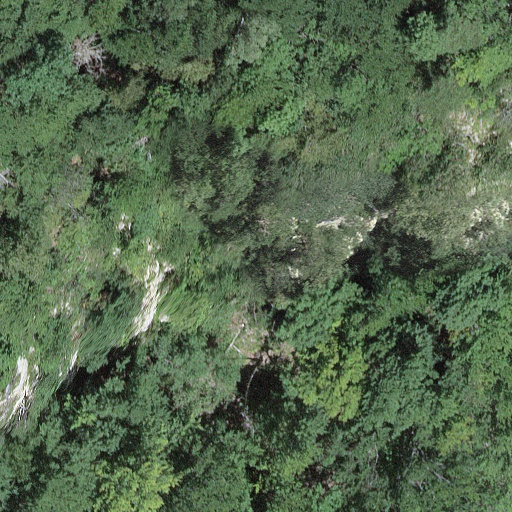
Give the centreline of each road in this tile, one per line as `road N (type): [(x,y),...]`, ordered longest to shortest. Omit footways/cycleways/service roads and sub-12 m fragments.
road 1 (motorway): [(65,0),(325,511)]
road 2 (motorway): [(511,205),(410,0)]
